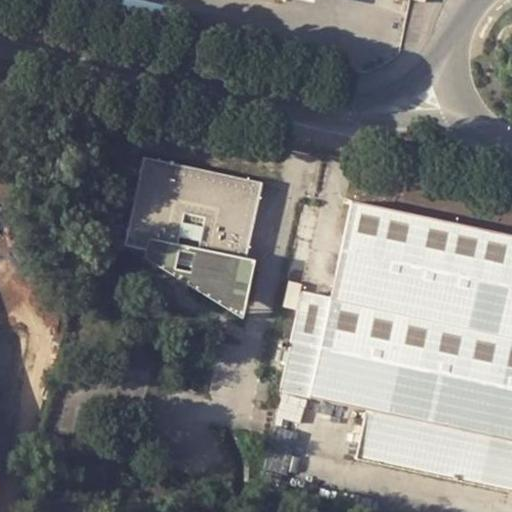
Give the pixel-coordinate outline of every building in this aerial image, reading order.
[(266,182),(141,154),(122,242),(152,249),(151,254),(175,270),(177,262),(196,266),(193,282),(218,298),(232,302),(237,299),(244,294),(249,286),(254,262),(248,261),(266,182)] [(330,292),(301,287),(295,309),(279,391),(302,396),(339,404),(361,409),(358,428),(353,450),(353,453),(511,488),(511,236),(351,200),(330,292)] [(177,262),(175,270),(193,282),(196,266),(177,262)] [(295,309),(301,287),(294,286),(288,284),(282,305),(295,309)] [(279,391),(276,406),(299,411),(302,396),(279,391)] [(335,419),(339,404),(302,396),(299,411),(335,419)] [(341,446),(353,450),(358,428),(346,425),(341,446)]
